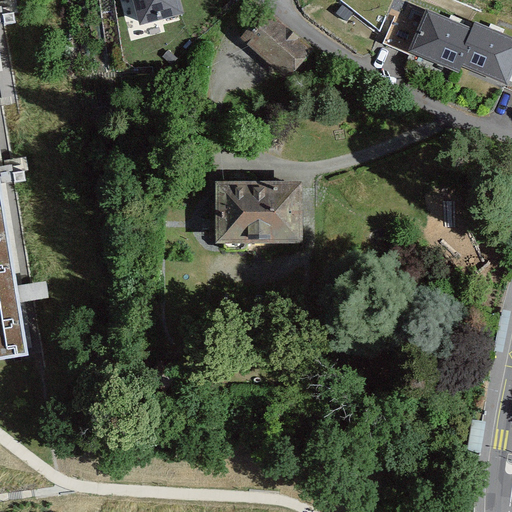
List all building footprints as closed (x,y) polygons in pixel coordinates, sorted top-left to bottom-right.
[(180,0),(135,0),(144,31),(186,21),(180,0)] [(315,51),(268,11),(242,42),(289,82),(315,51)] [(430,14),(413,57),(460,75),(463,69),(477,32),(430,14)] [(477,32),(463,69),(511,87),(511,35),(481,24),(477,32)] [(0,178),(0,359),(28,355),(0,178)] [(306,185),(220,184),(220,245),(306,245),(306,185)] [(151,357),(135,371),(153,391),(170,378),(151,357)]
